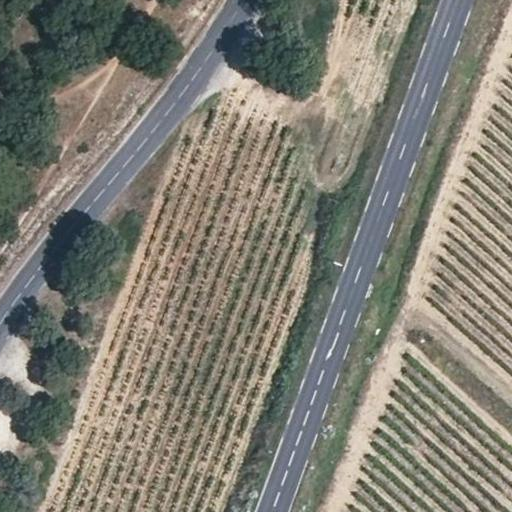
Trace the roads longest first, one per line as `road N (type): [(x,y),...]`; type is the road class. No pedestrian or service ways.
road 1 (primary): [(273,511),(458,0)]
road 2 (tertiary): [(0,323),(164,115),(242,0)]
